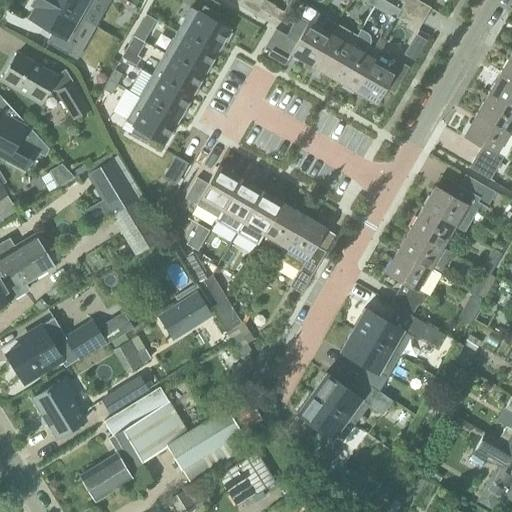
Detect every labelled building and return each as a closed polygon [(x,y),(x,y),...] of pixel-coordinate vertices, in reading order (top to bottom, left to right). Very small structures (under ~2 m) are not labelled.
[(36,4),(28,17),(53,31),(47,42),(68,55),(75,43),(71,40),(83,19),(48,0),(34,0),(33,2),(36,4)] [(48,0),(83,19),(94,0),(96,0),(99,1),(99,0),(48,0)] [(244,0),(260,9),(264,0),(244,0)] [(265,0),(264,0),(260,9),(281,21),(286,12),(265,0)] [(401,9),(384,0),(378,0),(374,7),(396,19),(397,17),(401,9)] [(431,8),(417,0),(406,0),(403,6),(425,19),(431,8)] [(191,7),(177,32),(216,55),(230,30),(216,22),(220,15),(204,6),(200,13),(191,7)] [(425,19),(403,6),(401,9),(397,17),(418,30),(425,19)] [(291,55),(312,66),(330,35),(331,35),(337,23),(327,18),(321,29),(310,23),(311,21),(299,15),(287,35),(276,29),(264,49),(270,52),(268,56),(285,65),(291,55)] [(154,24),(144,19),(134,36),(144,42),(154,24)] [(330,35),(312,66),(333,79),(351,47),(352,47),(358,36),(337,23),(331,35),(330,35)] [(351,47),(333,79),(354,91),(373,59),(377,51),(368,46),(369,43),(369,41),(369,39),(369,36),(368,35),(366,32),(364,31),(363,30),(361,30),(358,36),(352,47),(351,47)] [(177,32),(164,54),(204,76),(216,55),(177,32)] [(145,42),(144,42),(134,36),(121,58),(136,66),(140,58),(137,56),(145,42)] [(373,59),(354,91),(376,104),(386,87),(394,92),(409,67),(392,57),(378,49),(377,51),(373,59)] [(511,77),(511,52),(501,71),(511,77)] [(164,54),(152,75),(191,98),(204,76),(164,54)] [(18,55),(4,80),(43,103),(51,88),(56,91),(71,81),(64,70),(54,76),(18,55)] [(115,70),(109,80),(118,85),(123,75),(115,70)] [(511,77),(501,71),(489,92),(511,105),(511,77)] [(152,75),(139,97),(179,120),(191,98),(152,75)] [(112,94),(118,85),(109,80),(104,89),(112,94)] [(56,91),(73,118),(89,108),(71,81),(56,91)] [(477,113),(509,131),(511,132),(511,105),(489,92),(477,113)] [(0,156),(8,161),(23,170),(32,156),(35,149),(46,156),(50,148),(21,116),(0,94),(0,156)] [(139,97),(125,121),(135,127),(131,134),(147,143),(151,136),(165,144),(179,120),(139,97)] [(482,145),(476,157),(497,169),(504,157),(497,153),(509,131),(477,113),(464,135),(482,145)] [(175,185),(188,163),(176,156),(163,178),(175,185)] [(110,215),(138,198),(114,157),(86,174),(110,215)] [(470,167),(491,179),(497,169),(476,157),(470,167)] [(197,178),(185,198),(218,217),(222,211),(221,211),(240,179),(232,174),(233,171),(220,164),(219,166),(208,184),(197,178)] [(480,199),(487,187),(466,175),(459,186),(480,199)] [(218,217),(216,221),(237,233),(243,223),(262,191),(240,179),(221,211),(222,211),(218,217)] [(480,199),(459,186),(454,196),(435,185),(423,208),(455,226),(465,232),(478,211),(474,208),(477,202),(487,207),(496,192),(487,187),(480,199)] [(243,223),(237,233),(258,245),(264,235),(282,203),(262,191),(243,223)] [(0,217),(2,220),(17,211),(8,195),(6,196),(0,199),(0,217)] [(162,239),(138,198),(110,215),(134,256),(162,239)] [(285,247),(303,215),(282,203),(264,235),(285,247)] [(443,247),(455,226),(423,208),(411,229),(443,247)] [(325,228),(303,215),(285,247),(278,259),(300,271),(294,281),(296,289),(302,293),(312,276),(321,261),(335,235),(325,229),(325,228)] [(185,244),(197,251),(209,230),(198,223),(185,244)] [(453,253),(443,247),(411,229),(398,250),(431,269),(441,274),(453,253)] [(1,255),(0,255),(0,281),(46,253),(41,243),(35,235),(12,249),(18,257),(11,262),(6,264),(1,255)] [(78,270),(110,257),(103,242),(72,255),(78,270)] [(168,246),(141,262),(154,283),(165,277),(176,294),(192,285),(168,246)] [(481,269),(490,275),(502,253),(493,248),(481,269)] [(404,282),(392,303),(412,315),(418,305),(425,294),(419,290),(423,282),(433,288),(441,274),(431,269),(398,250),(386,272),(404,282)] [(188,257),(202,281),(211,275),(197,251),(188,257)] [(24,282),(53,264),(46,253),(0,281),(0,306),(28,289),(24,282)] [(478,296),(490,275),(481,269),(469,291),(478,296)] [(211,275),(202,281),(216,304),(210,307),(211,308),(225,299),(211,275)] [(198,291),(159,316),(174,340),(213,315),(198,291)] [(225,299),(211,308),(225,332),(239,323),(225,299)] [(365,308),(353,329),(399,356),(411,336),(418,340),(420,337),(438,347),(445,335),(396,306),(388,321),(365,308)] [(29,340),(8,354),(26,383),(49,368),(62,360),(65,366),(76,360),(77,361),(107,343),(91,319),(64,336),(54,318),(41,326),(26,335),(29,340)] [(239,323),(225,332),(242,361),(249,373),(258,368),(244,344),(252,340),(242,323),(240,324),(239,323)] [(353,329),(340,351),(365,365),(358,378),(379,391),(399,356),(353,329)] [(469,358),(477,339),(460,332),(452,351),(469,358)] [(142,365),(128,340),(112,350),(126,374),(142,365)] [(300,390),(314,369),(289,353),(263,391),(278,401),(290,383),(300,390)] [(249,373),(242,361),(230,368),(233,373),(227,376),(237,393),(255,382),(249,373)] [(326,373),(312,393),(355,424),(379,391),(358,378),(349,389),(326,373)] [(109,416),(148,392),(139,378),(100,402),(109,416)] [(74,394),(66,380),(36,397),(59,437),(86,421),(71,396),(74,394)] [(117,453),(82,475),(97,500),(134,477),(129,470),(168,446),(182,470),(243,433),(242,431),(263,420),(248,395),(228,408),(227,407),(189,431),(171,401),(169,401),(160,386),(105,420),(106,421),(105,421),(113,435),(108,438),(117,453)] [(312,393),(297,413),(320,430),(313,440),(333,455),(355,424),(312,393)] [(484,434),(483,435),(511,451),(511,396),(511,397),(508,404),(511,406),(511,426),(511,428),(507,426),(497,441),(484,434)] [(511,451),(483,435),(473,452),(498,466),(478,500),(491,507),(498,496),(511,504),(511,451)] [(276,483),(257,451),(217,476),(237,507),(276,483)] [(410,497),(405,504),(413,511),(432,486),(407,467),(393,485),(410,497)] [(170,499),(177,511),(189,511),(202,505),(192,487),(170,499)] [(396,511),(402,503),(388,495),(378,511),(396,511)]
